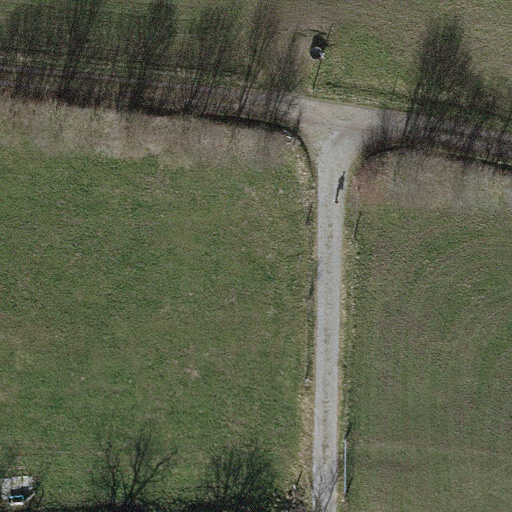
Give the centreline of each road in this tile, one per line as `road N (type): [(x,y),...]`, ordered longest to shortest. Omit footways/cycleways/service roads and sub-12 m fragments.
road 1 (track): [(511,153),(0,79)]
road 2 (track): [(337,127),(321,511)]
